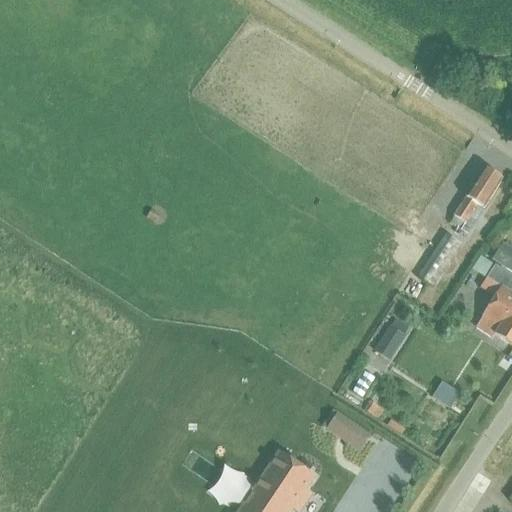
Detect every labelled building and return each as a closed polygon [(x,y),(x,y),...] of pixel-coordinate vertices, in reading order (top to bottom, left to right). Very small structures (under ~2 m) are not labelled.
[(485,168),(452,217),(464,225),(468,227),(480,208),(483,210),(502,180),(485,168)] [(451,238),(423,282),(432,288),(461,244),(451,238)] [(493,261),(511,273),(511,251),(503,246),(493,261)] [(480,257),(471,270),(486,279),(501,289),(494,300),(482,318),(489,323),(499,329),(494,337),(511,348),(511,277),(494,266),(480,257)] [(389,329),(373,353),(387,362),(402,338),(389,329)] [(439,412),(452,395),(434,382),(421,398),(439,412)] [(368,403),(362,412),(376,421),(382,412),(368,403)] [(337,414),(326,431),(359,453),(370,437),(337,414)] [(290,511),(291,511),(292,511),(299,511),(305,504),(310,496),(304,492),(309,485),(313,478),(279,455),(239,511),(290,511)] [(212,472),(203,501),(236,511),(245,482),(212,472)]
